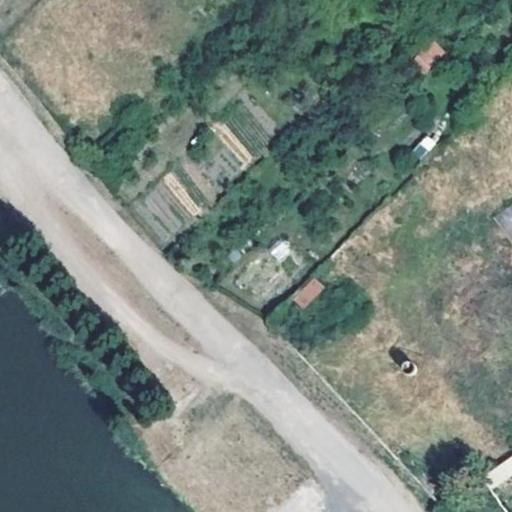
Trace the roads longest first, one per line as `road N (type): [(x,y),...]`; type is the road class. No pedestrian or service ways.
road 1 (track): [(0,98),(235,365)]
road 2 (unclassified): [(235,365),(366,511)]
